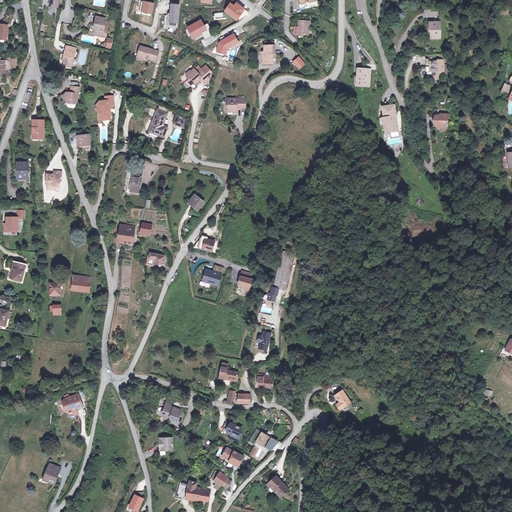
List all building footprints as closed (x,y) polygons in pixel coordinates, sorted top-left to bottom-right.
[(43,0),(42,7),(49,7),(49,12),(54,13),(55,8),(58,9),(58,0),(43,0)] [(318,1),(317,0),(300,0),(301,3),(299,4),(300,9),(313,6),(312,2),(318,1)] [(153,4),(140,2),(138,12),(151,15),(153,4)] [(230,4),(225,11),(237,20),(244,9),(236,4),(234,7),(230,4)] [(178,6),(171,5),(170,16),(168,16),(167,26),(176,27),(178,6)] [(105,20),(94,19),(93,26),(92,26),(91,35),(93,35),(92,36),(106,39),(108,28),(104,28),(105,20)] [(301,26),(297,26),(296,33),(311,34),(312,20),(301,19),(301,26)] [(192,36),(196,34),(197,36),(202,32),(208,29),(207,26),(203,28),(200,22),(188,29),(192,36)] [(440,37),(440,24),(434,24),(434,22),(428,22),(428,26),(430,26),(430,33),(434,37),(440,37)] [(211,34),(208,29),(202,32),(205,37),(211,34)] [(216,53),(225,55),(227,49),(238,43),(233,35),(219,43),(216,53)] [(139,46),(137,56),(140,57),(140,59),(145,60),(145,59),(149,60),(149,59),(155,60),(158,51),(139,46)] [(74,50),(64,48),(61,62),(62,63),(62,67),(65,68),(65,69),(70,70),(71,67),(74,68),(76,62),(72,61),(74,50)] [(263,48),(263,54),(264,59),(261,59),(262,67),(272,66),(272,57),(274,57),(274,48),(273,48),(264,48),(263,48)] [(299,57),(294,61),(300,68),(305,63),(299,57)] [(429,59),(428,64),(431,64),(431,69),(431,74),(436,77),(439,74),(439,70),(443,70),(443,58),(437,58),(437,59),(429,59)] [(205,66),(200,70),(197,74),(195,72),(193,70),(190,73),(189,72),(185,75),(185,77),(187,80),(188,80),(191,80),(193,83),(194,84),(199,79),(204,84),(209,79),(206,77),(211,73),(205,66)] [(357,68),(356,71),(358,75),(356,85),(367,86),(369,69),(357,68)] [(509,98),(511,89),(502,86),(499,94),(509,98)] [(81,89),(73,88),(73,93),(74,94),(71,97),(69,94),(64,97),(69,104),(78,105),(80,95),(81,95),(81,89)] [(244,99),(227,98),(227,109),(232,109),(232,112),(236,112),(236,107),(244,108),(244,99)] [(101,116),(102,122),(110,121),(110,114),(108,114),(108,112),(109,111),(113,110),(114,108),(113,99),(105,99),(106,103),(100,103),(95,108),(95,111),(98,114),(101,116)] [(385,132),(399,130),(395,104),(382,105),(383,116),(382,116),(383,124),(384,124),(385,132)] [(147,116),(154,118),(153,123),(152,122),(149,132),(150,133),(149,136),(158,139),(159,136),(164,137),(167,127),(162,126),(166,113),(157,110),(156,112),(149,110),(147,116)] [(439,114),(435,114),(434,124),(438,124),(438,127),(444,127),(445,119),(447,119),(447,112),(439,112),(439,114)] [(185,119),(178,116),(175,124),(182,127),(185,119)] [(44,118),(31,118),(32,136),(45,136),(44,118)] [(87,135),(75,136),(76,147),(88,145),(87,135)] [(25,163),(15,163),(15,177),(25,177),(25,163)] [(61,177),(61,170),(54,170),(53,175),(51,175),(51,174),(46,173),(46,183),(47,183),(47,188),(54,188),(55,187),(58,187),(59,177),(61,177)] [(140,191),(144,172),(136,170),(135,175),(134,175),(131,190),(140,191)] [(196,196),(190,202),(198,208),(203,202),(196,196)] [(20,217),(8,216),(7,229),(19,230),(20,217)] [(153,224),(151,223),(147,222),(148,217),(145,217),(141,232),(150,234),(153,224)] [(121,235),(120,242),(124,243),(124,241),(132,242),(133,232),(126,231),(125,236),(121,235)] [(215,240),(207,238),(204,248),(212,251),(215,240)] [(269,299),(275,300),(276,294),(278,294),(279,288),(287,290),(294,252),(282,250),(275,287),(273,287),(272,292),(270,292),(269,299)] [(166,255),(149,252),(149,256),(154,257),(153,263),(164,265),(166,255)] [(23,263),(11,260),(7,278),(19,281),(23,263)] [(215,272),(206,270),(203,281),(219,285),(224,267),(217,265),(215,272)] [(251,273),(243,271),(241,276),(243,276),(242,279),(240,278),(239,285),(241,285),(244,286),(246,289),(249,290),(252,279),(250,278),(251,273)] [(84,283),(72,281),(72,289),(89,290),(90,283),(84,283)] [(59,283),(49,283),(49,295),(59,295),(59,283)] [(272,332),(264,330),(263,335),(262,335),(260,340),(261,341),(260,345),(268,347),(272,332)] [(223,362),(220,375),(236,378),(238,370),(230,368),(231,366),(228,365),(228,363),(223,362)] [(256,383),(272,384),(273,378),(269,377),(270,372),(262,371),(261,376),(256,376),(256,383)] [(332,372),(330,373),(329,373),(328,375),(327,377),(328,381),(331,383),(333,383),(335,382),(337,380),(338,378),(337,375),(336,373),(334,372),(332,372)] [(348,399),(339,388),(333,394),(338,400),(336,402),(340,407),(348,399)] [(232,403),(233,394),(229,393),(227,399),(223,398),(223,402),(232,403)] [(70,412),(75,410),(74,408),(74,407),(81,405),(77,394),(64,399),(61,403),(64,411),(68,413),(70,412)] [(164,413),(168,416),(168,420),(174,423),(181,410),(171,405),(169,401),(165,399),(162,406),(162,407),(160,408),(158,410),(160,414),(164,413)] [(241,426),(230,421),(224,432),(227,435),(229,431),(236,435),(239,430),(241,426)] [(249,439),(254,443),(250,452),(253,454),(257,447),(258,447),(260,442),(269,447),(275,439),(256,428),(249,439)] [(229,431),(227,435),(237,439),(240,431),(239,430),(236,435),(229,431)] [(172,450),(172,438),(159,438),(159,442),(156,444),(160,447),(160,450),(172,450)] [(242,453),(226,446),(221,455),(228,458),(228,459),(237,464),(242,453)] [(59,466),(50,463),(44,477),(53,481),(59,466)] [(220,484),(225,474),(214,468),(210,477),(214,480),(220,484)] [(274,473),(266,481),(278,494),(286,487),(274,473)] [(225,474),(220,484),(224,486),(228,477),(225,474)] [(178,493),(187,495),(209,499),(210,488),(196,485),(196,481),(189,480),(188,482),(180,481),(178,493)] [(217,488),(220,484),(214,480),(211,485),(217,488)] [(135,494),(129,506),(137,509),(142,498),(140,496),(135,494)]
